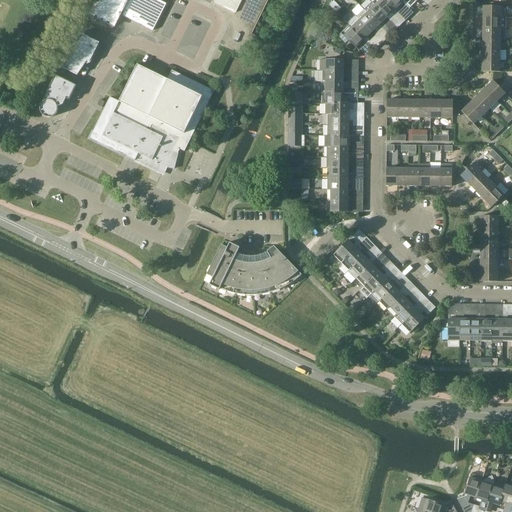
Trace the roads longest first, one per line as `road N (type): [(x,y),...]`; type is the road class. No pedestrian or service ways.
road 1 (tertiary): [(68,252),(346,385),(420,406),(511,413)]
road 2 (residential): [(378,218),(377,70),(442,0)]
road 3 (residential): [(52,146),(115,51),(134,42),(167,54)]
road 4 (residential): [(511,292),(440,284),(378,218)]
road 5 (residential): [(167,54),(194,68),(217,21),(191,4),(170,47)]
road 6 (residential): [(52,146),(106,165),(184,211)]
